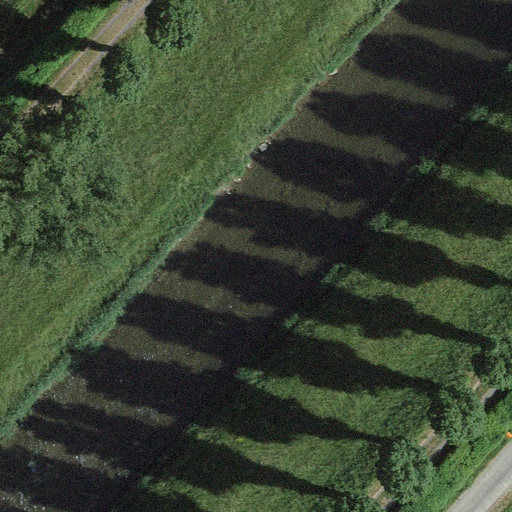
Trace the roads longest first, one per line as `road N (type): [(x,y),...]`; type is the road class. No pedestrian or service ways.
road 1 (track): [(0,220),(188,0)]
road 2 (track): [(511,359),(380,511)]
